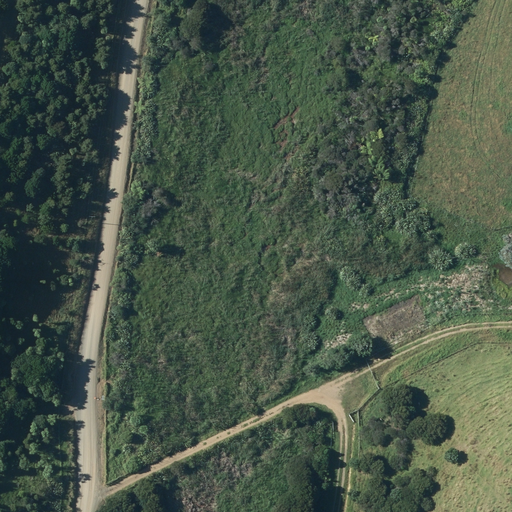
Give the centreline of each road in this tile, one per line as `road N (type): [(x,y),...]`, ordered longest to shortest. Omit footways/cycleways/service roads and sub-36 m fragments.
road 1 (unclassified): [(83,511),(85,354),(137,0)]
road 2 (track): [(327,388),(452,325),(511,327)]
